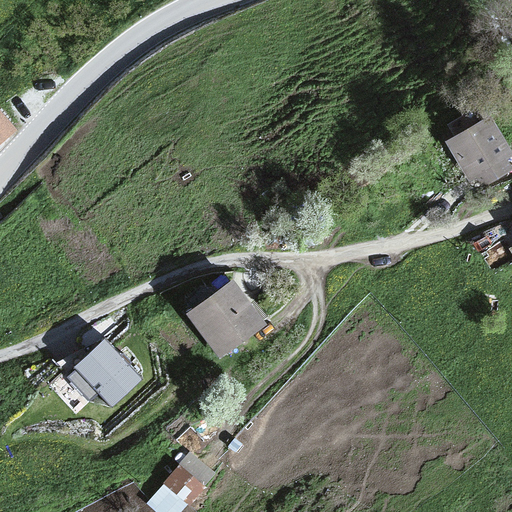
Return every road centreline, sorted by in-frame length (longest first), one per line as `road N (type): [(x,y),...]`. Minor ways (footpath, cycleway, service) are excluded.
road 1 (unclassified): [(0,175),(134,41),(211,0)]
road 2 (track): [(218,484),(241,425),(309,344),(321,316),(319,258)]
